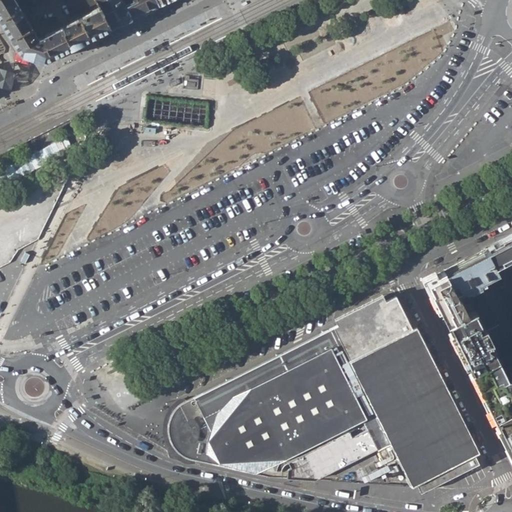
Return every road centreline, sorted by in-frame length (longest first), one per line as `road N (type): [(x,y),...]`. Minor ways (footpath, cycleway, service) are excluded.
road 1 (residential): [(410,266),(161,385),(143,382),(139,363),(423,219)]
road 2 (secondary): [(284,227),(270,246),(31,362)]
road 3 (secondary): [(58,381),(156,318),(302,247)]
road 4 (primary): [(359,511),(177,472),(100,441)]
road 5 (residential): [(508,509),(506,481),(410,284),(410,266)]
road 6 (residential): [(0,120),(44,98),(50,80),(212,0)]
road 7 (secondary): [(499,12),(465,84),(400,165)]
road 8 (secondary): [(416,176),(511,58)]
